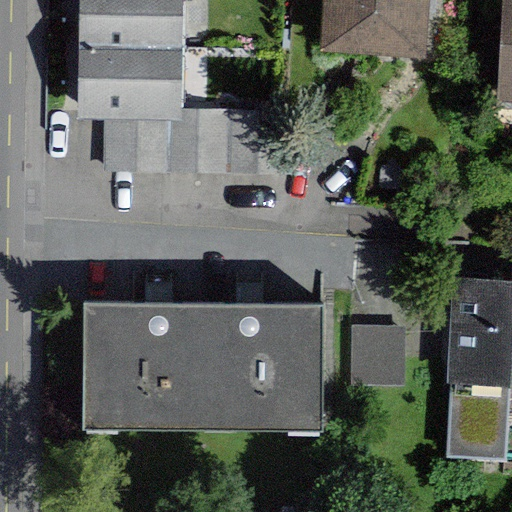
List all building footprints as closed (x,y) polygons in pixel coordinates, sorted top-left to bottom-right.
[(88,0),(88,45),(171,46),(171,0),(88,0)] [(332,0),(330,47),(360,49),(361,37),(375,37),(374,45),(417,47),(420,8),(405,8),(405,0),(332,0)] [(88,45),(86,109),(109,110),(139,110),(170,111),(171,46),(88,45)] [(139,110),(109,110),(108,167),(138,168),(139,110)] [(170,111),(139,110),(138,168),(169,168),(170,111)] [(200,111),(170,111),(169,168),(199,169),(200,111)] [(229,112),(200,111),(199,169),(228,169),(229,112)] [(259,112),(229,112),(228,169),(258,170),(259,112)] [(289,113),(259,112),(258,170),(288,170),(289,113)] [(145,301),(84,300),(83,421),(203,421),(204,301),(173,301),(173,278),(145,278),(145,301)] [(235,302),(204,301),(203,421),(323,422),(324,302),(264,302),(264,278),(236,278),(235,302)] [(511,286),(461,284),(454,439),(496,441),(499,377),(511,377),(511,286)] [(353,330),(352,384),(404,384),(405,331),(353,330)]
